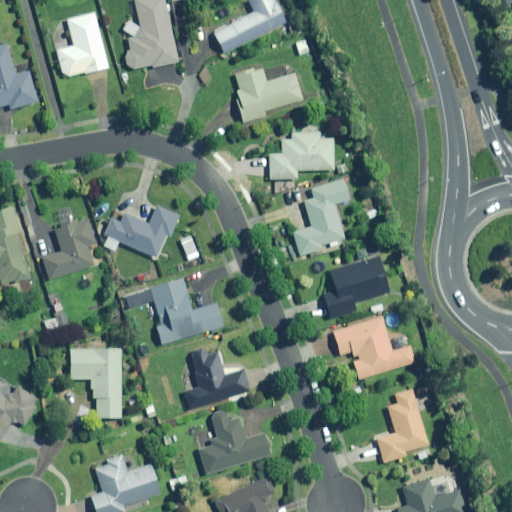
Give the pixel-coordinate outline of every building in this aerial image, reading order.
[(179,62),(165,0),(136,0),(135,0),(142,35),(128,38),(131,51),(125,52),(129,70),(152,65),(153,68),(179,62)] [(285,23),(273,0),(251,0),(249,1),(255,13),(214,34),(224,54),(285,23)] [(109,68),(95,14),(67,21),(74,47),(62,50),(60,43),(55,44),(64,80),(109,68)] [(310,52),(305,40),(296,43),(300,56),(310,52)] [(15,75),(8,45),(0,46),(0,107),(9,105),(11,109),(38,102),(30,72),(15,75)] [(267,83),(263,68),(236,76),(240,90),(234,91),(243,123),(265,117),(264,112),(303,100),(295,75),(267,83)] [(176,82),(174,69),(147,73),(149,86),(176,82)] [(320,140),(319,133),(292,134),(292,141),(282,141),(283,155),(270,155),(270,180),(296,179),(296,171),(334,170),(334,140),(320,140)] [(355,199),(349,177),(311,187),(314,199),(305,202),(312,228),(294,233),(300,256),(320,250),(319,246),(347,238),(338,204),(355,199)] [(19,232),(12,208),(0,211),(0,278),(2,286),(30,278),(16,233),(19,232)] [(179,216),(157,208),(150,224),(125,213),(121,222),(113,219),(102,245),(116,251),(119,243),(157,258),(166,235),(170,237),(179,216)] [(95,245),(88,218),(55,227),(62,253),(43,259),(49,280),(94,267),(88,247),(95,245)] [(199,257),(190,236),(180,240),(189,261),(199,257)] [(389,294),(380,258),(331,271),(336,291),(324,294),(331,318),(356,311),(354,303),(389,294)] [(191,312),(183,280),(151,289),(161,325),(157,326),(162,344),(223,327),(217,305),(191,312)] [(70,329),(67,316),(45,322),(48,334),(70,329)] [(392,352),(382,318),(333,332),(340,355),(350,352),(358,380),(414,363),(410,347),(392,352)] [(206,357),(204,348),(190,352),(200,388),(185,392),(189,409),(249,392),(243,371),(223,376),(217,354),(206,357)] [(122,418),(121,350),(71,350),(71,380),(92,379),(92,398),(96,398),(97,418),(122,418)] [(39,403),(0,377),(0,441),(14,420),(24,427),(39,403)] [(428,446),(413,390),(395,395),(397,405),(388,407),(395,434),(377,439),(383,462),(405,457),(403,452),(428,446)] [(152,401),(145,404),(149,418),(156,416),(152,401)] [(225,414),(211,418),(219,445),(199,451),(206,475),(270,457),(264,435),(244,441),(238,420),(228,423),(225,414)] [(128,472),(123,455),(109,459),(111,464),(96,469),(103,492),(91,496),(96,511),(124,511),(123,507),(160,495),(151,465),(128,472)] [(275,496),(272,483),(267,478),(235,494),(234,492),(215,502),(219,511),(268,511),(262,499),(275,496)] [(434,498),(429,480),(401,488),(407,507),(398,510),(398,511),(465,511),(459,491),(434,498)]
